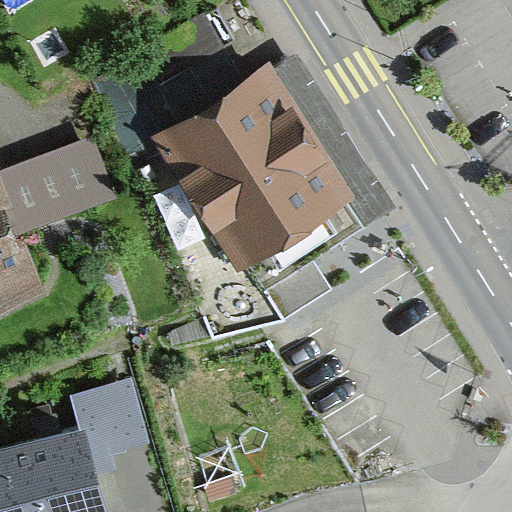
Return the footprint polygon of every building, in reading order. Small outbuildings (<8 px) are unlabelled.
[(175,95),(237,65),(214,18),(152,47),(175,95)] [(269,47),(151,125),(241,259),(358,181),(269,47)] [(0,159),(0,308),(49,290),(0,159)] [(70,386),(77,410),(86,408),(103,464),(117,462),(113,447),(154,436),(135,370),(70,386)] [(77,410),(0,431),(0,511),(108,511),(115,510),(103,464),(86,408),(77,410)]
